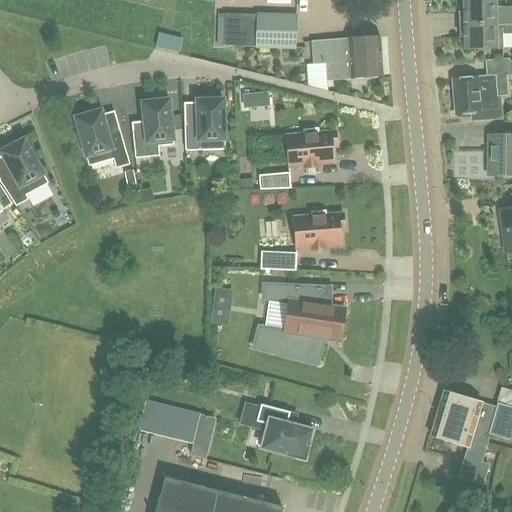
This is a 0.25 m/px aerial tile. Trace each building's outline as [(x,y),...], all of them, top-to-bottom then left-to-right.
[(459,12),(459,25),(511,24),(511,7),(504,7),(504,14),(496,14),(495,0),(463,0),(463,12),(459,12)] [(295,50),(297,16),(255,15),(224,14),(223,47),(235,47),(255,49),(255,48),(295,50)] [(502,34),(511,33),(511,24),(459,25),(459,37),(464,38),(464,49),(502,48),(502,34)] [(159,34),(156,47),(179,52),(182,40),(159,34)] [(327,81),(382,77),(379,37),(311,41),(312,65),(326,64),(327,81)] [(107,46),(54,67),(61,82),(113,61),(107,46)] [(487,76),(452,80),(455,115),(470,113),(470,121),(503,118),(503,116),(502,116),(501,97),(508,96),(507,77),(511,76),(510,61),(510,58),(485,62),(487,76)] [(184,125),(185,151),(225,150),(223,100),(214,100),(214,95),(196,96),(197,125),(184,125)] [(132,128),(135,159),(159,156),(158,147),(174,145),(169,100),(164,101),(163,96),(147,97),(148,102),(142,103),(145,127),(132,128)] [(84,148),(89,166),(113,159),(116,168),(129,165),(120,130),(107,134),(100,106),(83,111),(84,115),(75,118),(80,136),(77,136),(80,148),(84,148)] [(300,134),(286,136),(288,168),(303,166),(303,169),(319,167),(319,165),(333,164),(332,148),(337,148),(335,132),(318,133),(318,129),(299,131),(300,134)] [(511,176),(511,136),(488,136),(487,176),(511,176)] [(48,183),(24,139),(16,144),(13,140),(0,146),(0,151),(12,173),(0,180),(0,181),(16,206),(28,199),(26,195),(48,183)] [(290,189),(289,173),(259,176),(260,190),(290,189)] [(511,195),(511,196),(511,204),(511,209),(500,211),(506,253),(511,251),(511,195)] [(293,217),(296,249),(310,248),(311,250),(326,249),(326,247),(341,246),(339,230),(344,229),(343,213),(325,215),(325,211),(307,213),(307,216),(293,217)] [(295,272),(297,255),(261,252),(260,270),(295,272)] [(284,331),(259,327),(253,348),(317,364),(322,345),(319,344),(320,338),(339,341),(344,309),(320,305),(321,287),(264,285),(263,299),(289,303),(284,331)] [(511,391),(502,389),(497,408),(482,404),(483,404),(444,393),(438,415),(511,436),(511,391)] [(147,400),(140,431),(193,444),(200,413),(147,400)] [(308,442),(310,443),(314,431),(287,424),(290,412),(260,405),(256,422),(268,425),(261,450),(303,461),(308,442)] [(482,463),(490,434),(509,440),(511,438),(511,436),(438,415),(431,437),(469,448),(460,478),(483,484),(489,465),(482,463)] [(155,511),(281,511),(283,508),(213,489),(190,484),(164,477),(155,511)]
